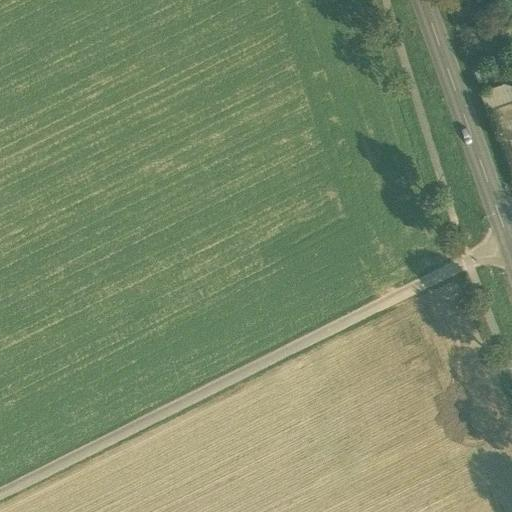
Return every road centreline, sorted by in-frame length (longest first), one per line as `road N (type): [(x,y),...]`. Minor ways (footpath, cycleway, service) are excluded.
road 1 (track): [(0,495),(505,237)]
road 2 (secondary): [(422,0),(511,255)]
